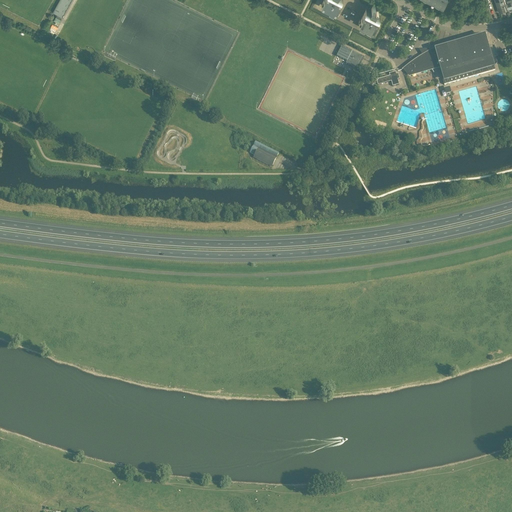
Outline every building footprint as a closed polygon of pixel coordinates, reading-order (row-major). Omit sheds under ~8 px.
[(59,0),(52,13),(55,14),(62,18),(71,0),(59,0)] [(323,0),(321,5),(328,9),(335,12),(341,0),(323,0)] [(511,3),(506,4),(497,7),(499,12),(499,13),(508,10),(507,7),(511,6),(511,3)] [(375,11),(374,10),(375,7),(372,6),(371,10),(370,12),(366,10),(358,24),(373,31),(380,17),(376,15),(377,13),(378,11),(376,10),(375,11)] [(404,68),(409,75),(441,66),(444,79),(443,80),(444,85),(495,70),(493,65),(491,66),(485,43),(487,42),(484,34),(486,34),(483,34),(480,34),(476,35),(473,36),(470,36),(466,37),(463,38),(460,39),(457,39),(453,40),(450,42),(447,43),(444,44),(441,45),(438,47),(435,48),(432,49),(430,50),(420,51),(420,50),(422,55),(419,57),(417,58),(414,60),(411,62),(409,64),(406,66),(404,68),(402,70),(404,68)] [(356,69),(362,56),(342,46),(337,56),(347,61),(346,63),(356,69)] [(376,79),(373,77),(369,85),(372,86),(373,84),(374,84),(377,83),(378,85),(391,81),(392,86),(399,85),(398,80),(399,79),(398,74),(396,74),(389,76),(376,80),(376,79)] [(278,153),(256,141),(250,153),(255,155),(253,157),(271,167),(276,157),(278,153)]
